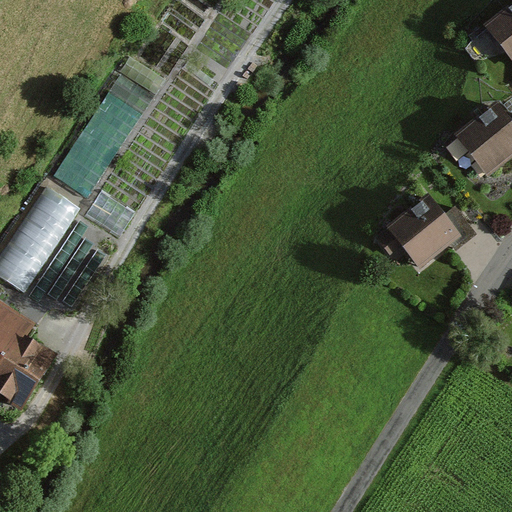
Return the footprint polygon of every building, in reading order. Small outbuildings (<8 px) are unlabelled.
[(511,8),(487,27),(511,60),(511,8)] [(55,175),(89,198),(143,116),(110,94),(55,175)] [(511,121),(500,105),(456,137),(488,179),(511,160),(511,121)] [(0,274),(36,291),(78,203),(39,184),(0,265),(0,274)] [(430,197),(376,237),(390,257),(402,249),(418,271),(461,239),(430,197)] [(0,401),(19,415),(58,359),(26,337),(35,324),(0,300),(0,401)]
